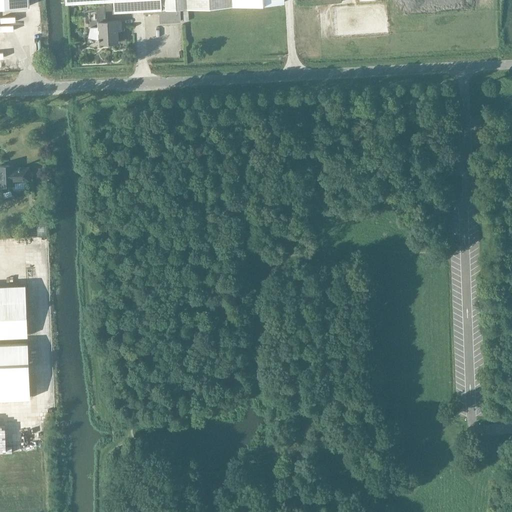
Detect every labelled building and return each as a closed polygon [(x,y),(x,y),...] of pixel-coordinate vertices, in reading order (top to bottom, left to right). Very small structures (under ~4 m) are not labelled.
[(65,0),(65,3),(113,0),(114,12),(144,11),(144,13),(159,12),(160,12),(159,0),(65,0)] [(188,0),(159,0),(160,12),(159,12),(160,22),(180,21),(179,10),(181,10),(181,8),(189,7),(188,0)] [(120,20),(98,22),(98,28),(90,28),(88,38),(98,40),(99,40),(99,43),(117,42),(117,30),(121,30),(120,20)] [(0,186),(14,186),(14,182),(29,182),(29,168),(13,169),(13,165),(0,165),(0,186)] [(0,399),(31,398),(28,343),(0,344),(0,399)]
